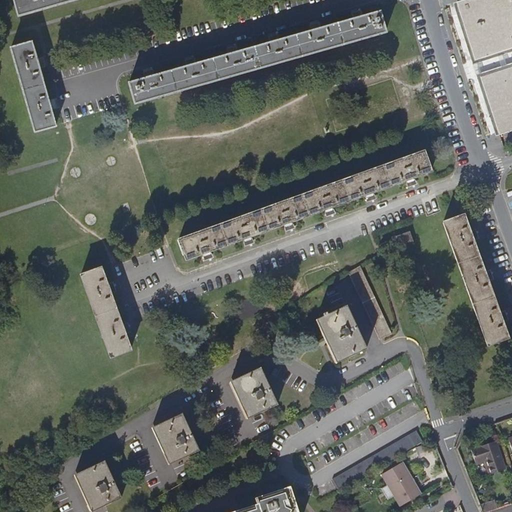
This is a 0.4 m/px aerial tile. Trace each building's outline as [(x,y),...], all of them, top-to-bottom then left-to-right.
[(32,14),(79,0),(13,0),(18,18),(32,14)] [(511,0),(476,0),(458,6),(465,27),(476,62),(511,50),(511,0)] [(135,105),(386,34),(380,13),(129,84),(135,105)] [(56,128),(32,44),(11,50),(35,134),(56,128)] [(499,132),(511,127),(511,67),(481,78),(491,108),(499,132)] [(186,261),(431,173),(424,153),(179,241),(186,261)] [(509,339),(464,217),(445,224),(489,346),(509,339)] [(399,247),(411,242),(409,235),(396,240),(399,247)] [(393,334),(361,267),(349,273),(381,339),(393,334)] [(131,351),(102,269),(82,276),(111,358),(131,351)] [(367,349),(348,305),(317,318),(336,362),(367,349)] [(277,404),(261,367),(229,381),(246,418),(277,404)] [(199,449),(182,413),(151,427),(168,463),(199,449)] [(337,490),(418,444),(413,435),(332,481),(337,490)] [(507,470),(497,442),(473,450),(478,465),(486,462),(491,475),(507,470)] [(121,496),(104,460),(73,474),(89,510),(121,496)] [(421,496),(404,463),(383,475),(389,486),(395,497),(400,507),(421,496)] [(395,497),(389,486),(382,490),(388,501),(395,497)] [(296,511),(289,487),(253,498),(255,504),(230,511),(296,511)] [(483,511),(489,511),(499,509),(497,501),(481,507),(483,511)]
